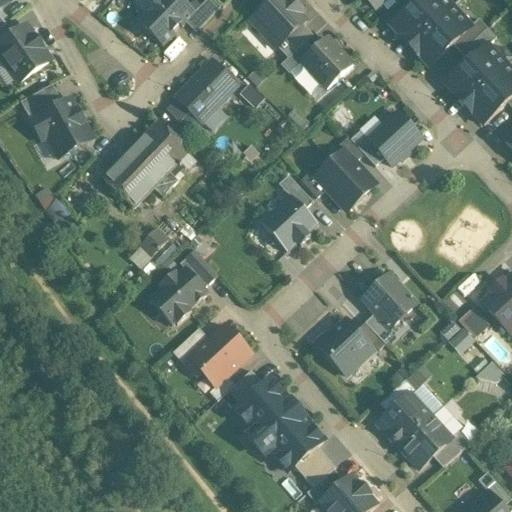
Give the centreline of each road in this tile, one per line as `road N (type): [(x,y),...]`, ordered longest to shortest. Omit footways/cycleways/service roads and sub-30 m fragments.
road 1 (residential): [(417,511),(258,328),(456,145)]
road 2 (residential): [(244,0),(144,102),(51,0)]
road 3 (residential): [(456,145),(327,0)]
